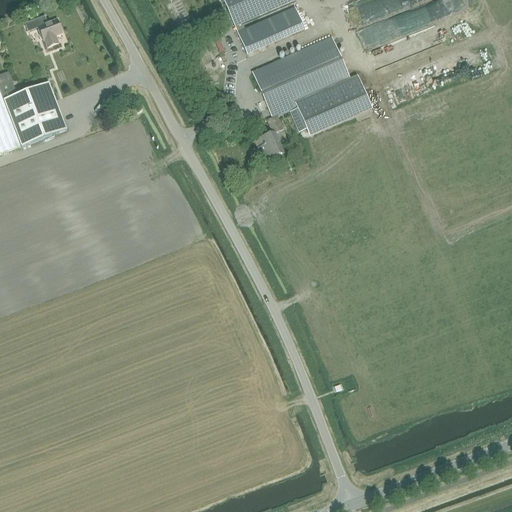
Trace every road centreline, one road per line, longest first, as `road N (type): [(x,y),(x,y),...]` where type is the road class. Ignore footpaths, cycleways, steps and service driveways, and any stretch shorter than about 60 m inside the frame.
road 1 (unclassified): [(355,508),(271,310),(105,0)]
road 2 (tertiary): [(355,508),(511,446)]
